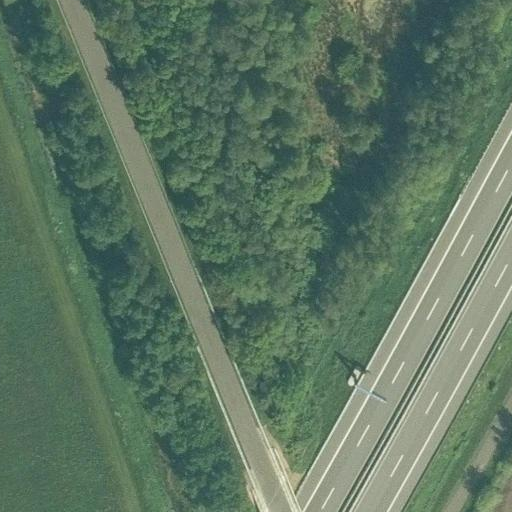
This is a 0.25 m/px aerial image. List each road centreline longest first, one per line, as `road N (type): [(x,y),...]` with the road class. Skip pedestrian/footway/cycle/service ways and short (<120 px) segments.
road 1 (unclassified): [(76,0),(288,511)]
road 2 (motorway): [(511,158),(316,511)]
road 3 (motorway): [(365,511),(511,246)]
road 4 (unclassified): [(511,396),(447,511)]
